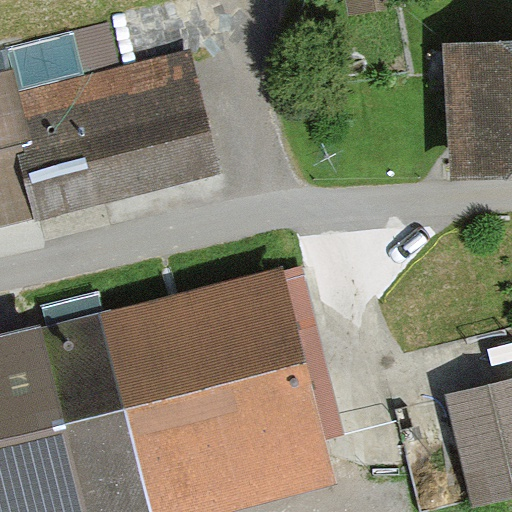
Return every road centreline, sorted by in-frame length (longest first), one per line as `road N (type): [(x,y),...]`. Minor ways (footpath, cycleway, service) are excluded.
road 1 (residential): [(511,199),(278,217),(0,277)]
road 2 (track): [(277,0),(246,57),(278,217)]
